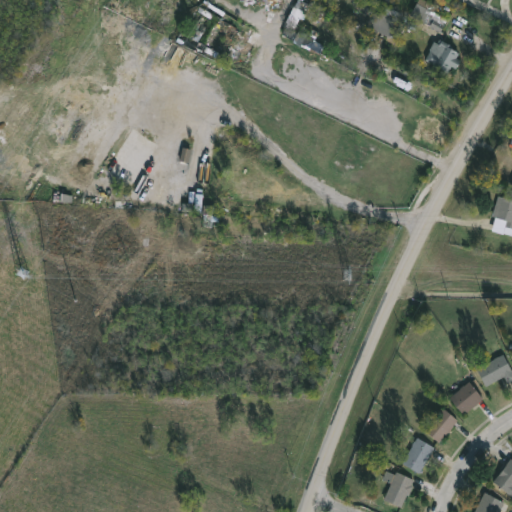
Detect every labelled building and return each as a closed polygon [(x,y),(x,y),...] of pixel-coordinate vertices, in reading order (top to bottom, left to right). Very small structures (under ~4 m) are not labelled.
[(278,0),(273,8),(265,3),(264,5),(257,0),(254,4),(247,0),(278,0)] [(305,0),(305,1),(307,3),(303,9),(295,5),(298,0),(305,0)] [(441,31),(424,23),(430,11),(415,3),(417,0),(424,0),(450,13),(441,31)] [(408,16),(396,39),(370,26),(375,16),(377,17),(384,4),(408,16)] [(191,36),(220,54),(238,23),(210,6),(191,36)] [(286,26),(298,33),(302,33),(329,48),(327,52),(322,49),(320,53),(283,32),(286,26)] [(254,32),(241,27),(230,59),(247,65),(254,46),(250,44),(254,32)] [(440,39),(450,45),(448,47),(458,52),(455,57),(460,60),(455,69),(450,66),(446,74),(424,61),(430,51),(427,50),(432,41),(437,43),(440,39)] [(497,195),(511,199),(511,235),(490,230),(494,216),(491,215),(497,195)] [(503,354),(511,370),(511,380),(506,384),(502,377),(485,387),(475,369),(503,354)] [(473,406),(462,415),(448,398),(468,382),(482,399),(473,406)] [(449,430),(438,443),(424,430),(438,415),(437,414),(442,407),(457,421),(449,430)] [(423,465),(418,474),(401,463),(417,437),(434,448),(423,465)] [(511,497),(492,482),(510,458),(511,459),(511,497)] [(396,472),(413,480),(411,485),(412,486),(408,496),(406,494),(400,506),(383,497),(391,479),(393,479),(396,472)] [(498,511),(475,511),(485,492),(504,502),(498,511)]
